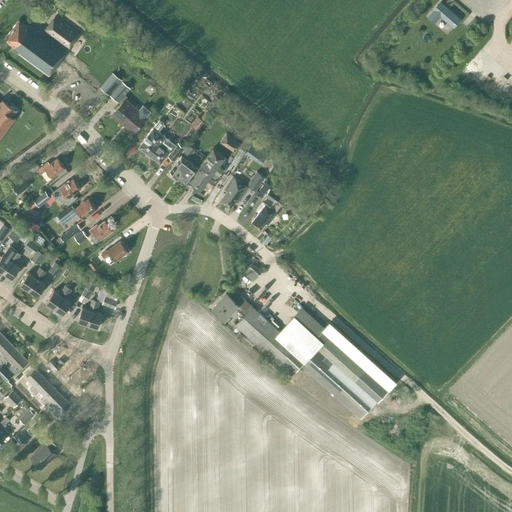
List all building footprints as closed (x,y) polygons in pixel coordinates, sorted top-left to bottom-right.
[(437,18),(440,14),(453,25),(458,18),(440,3),(431,13),(437,18)] [(54,15),(44,30),(59,41),(57,43),(67,50),(79,33),(54,15)] [(19,18),(4,38),(14,45),(12,48),(49,75),(67,50),(57,43),(30,23),(28,25),(19,18)] [(89,29),(81,39),(100,53),(108,43),(89,29)] [(100,86),(109,94),(121,80),(112,72),(100,86)] [(143,105),(139,110),(125,98),(127,97),(124,94),(129,88),(121,81),(110,94),(120,104),(113,113),(128,126),(127,127),(133,133),(147,117),(146,116),(150,111),(143,105)] [(215,95),(205,108),(211,112),(221,99),(215,95)] [(0,137),(15,118),(12,116),(17,110),(2,99),(1,101),(0,100),(0,137)] [(233,123),(237,117),(228,111),(224,117),(233,123)] [(197,129),(204,121),(197,116),(191,124),(197,129)] [(139,146),(160,162),(169,150),(170,151),(167,155),(174,160),(184,146),(177,141),(176,144),(158,131),(164,123),(159,119),(139,146)] [(220,141),(234,151),(240,142),(226,133),(220,141)] [(184,151),(190,156),(195,149),(189,144),(184,151)] [(246,152),(253,156),(257,150),(251,145),(246,152)] [(198,168),(187,183),(188,182),(200,190),(204,193),(210,185),(210,186),(215,179),(216,180),(219,175),(224,168),(219,165),(225,156),(213,148),(198,168)] [(170,170),(187,183),(198,168),(181,155),(170,170)] [(48,161),(37,169),(40,173),(46,169),(52,177),(65,167),(57,157),(50,163),(48,161)] [(247,184),(255,190),(265,177),(257,172),(247,184)] [(18,192),(22,188),(21,186),(27,181),(22,174),(11,183),(18,192)] [(221,200),(230,207),(235,199),(238,201),(248,187),(234,176),(225,189),(227,191),(221,200)] [(66,183),(65,182),(51,193),(56,199),(59,196),(64,203),(68,203),(75,198),(73,194),(81,188),(73,178),(66,183)] [(265,195),(272,200),(274,201),(269,207),(263,202),(256,210),(259,212),(252,221),(261,228),(266,222),(268,224),(277,213),(276,212),(280,206),(286,199),(281,195),(270,188),(265,195)] [(36,203),(39,206),(49,198),(44,191),(33,199),(36,203)] [(78,212),(83,219),(96,209),(88,198),(75,208),(72,204),(67,208),(73,216),(78,212)] [(40,226),(31,220),(28,225),(35,230),(40,226)] [(105,220),(98,225),(97,224),(89,230),(92,233),(94,232),(95,233),(91,236),(95,242),(112,230),(105,220)] [(81,228),(78,224),(61,236),(65,240),(81,228)] [(18,239),(23,232),(14,226),(10,233),(18,239)] [(74,237),(79,243),(87,237),(82,230),(74,237)] [(34,254),(40,246),(30,239),(26,245),(31,249),(30,251),(34,254)] [(107,250),(107,249),(101,254),(104,258),(110,254),(115,261),(128,251),(120,240),(107,250)] [(17,250),(9,245),(0,258),(0,269),(3,272),(18,251),(17,251),(17,250)] [(31,260),(37,264),(44,254),(38,250),(31,260)] [(18,251),(3,272),(12,278),(20,266),(14,262),(21,253),(18,251)] [(89,263),(94,269),(98,266),(93,260),(89,263)] [(50,270),(56,274),(62,266),(55,261),(50,270)] [(247,269),(256,277),(262,271),(253,263),(247,269)] [(20,284),(29,290),(43,269),(40,267),(34,276),(28,272),(20,284)] [(43,269),(29,290),(37,296),(46,284),(40,280),(46,271),(43,269)] [(91,290),(94,284),(89,281),(86,287),(91,290)] [(46,301),(54,307),(69,286),(66,284),(59,293),(54,290),(46,301)] [(69,286),(54,307),(63,313),(71,302),(66,298),(72,289),(69,286)] [(212,308),(224,319),(235,307),(244,315),(236,325),(272,357),(291,375),(305,360),(364,414),(376,400),(389,387),(367,369),(322,328),(324,326),(302,306),(291,318),(280,331),(252,306),(253,306),(241,296),(236,302),(226,293),(212,308)] [(102,304),(114,308),(117,300),(105,296),(102,304)] [(78,320),(88,324),(96,299),(92,298),(89,309),(82,307),(78,320)] [(96,299),(88,324),(98,327),(102,313),(96,311),(99,301),(96,299)] [(17,349),(6,338),(0,344),(0,349),(3,352),(0,354),(0,358),(4,362),(8,358),(17,349)] [(17,349),(8,358),(13,363),(9,367),(15,373),(28,361),(17,349)] [(0,365),(0,374),(6,380),(12,374),(2,364),(0,365)] [(35,395),(40,390),(49,382),(35,368),(26,376),(34,385),(30,389),(35,395)] [(59,392),(49,382),(40,390),(45,396),(40,400),(46,405),(50,401),(59,392)] [(3,397),(12,406),(21,398),(12,389),(3,397)] [(59,392),(50,401),(55,406),(51,411),(57,417),(70,404),(59,392)] [(20,418),(25,424),(35,414),(30,409),(20,418)] [(18,440),(20,438),(24,443),(33,434),(28,429),(41,416),(38,412),(14,436),(18,440)] [(0,422),(0,423),(0,424),(0,441),(9,433),(2,426),(10,419),(6,416),(0,422)] [(41,433),(44,436),(48,440),(31,457),(41,467),(56,453),(50,446),(59,437),(48,427),(41,433)]
